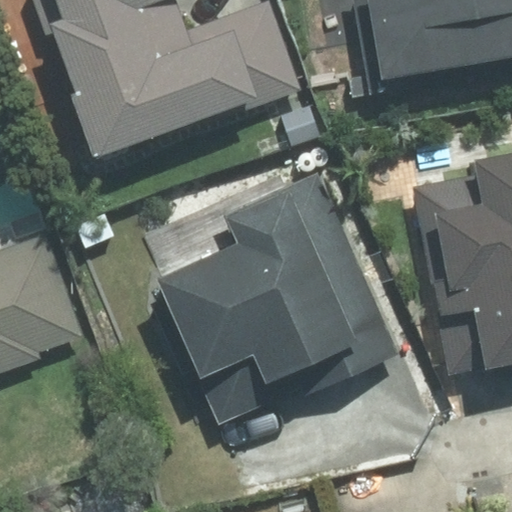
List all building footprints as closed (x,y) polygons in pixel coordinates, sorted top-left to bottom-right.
[(33,0),(44,35),(76,25),(111,142),(303,86),(277,0),(267,0),(199,20),(193,0),(33,0)] [(511,0),(362,0),(374,72),(511,48),(511,0)] [(511,147),(491,152),(498,189),(424,204),(448,323),(457,371),(511,360),(511,147)] [(199,368),(207,365),(228,414),(356,358),(361,370),(408,350),(325,162),(231,204),(245,236),(175,266),(183,283),(164,291),(199,368)] [(54,229),(0,248),(0,464),(1,464),(0,460),(0,363),(90,331),(54,229)]
